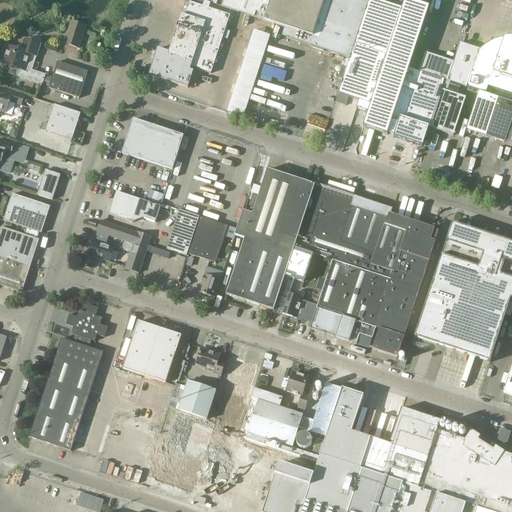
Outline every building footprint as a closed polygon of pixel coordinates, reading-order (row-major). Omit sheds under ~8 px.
[(254,17),(264,21),(271,0),(223,0),(221,7),(254,18),(254,17)] [(271,0),(264,21),(285,27),(282,37),(349,59),(368,0),(271,0)] [(423,147),(429,128),(444,80),(419,72),(409,69),(430,8),(407,0),(405,0),(402,9),(375,0),(368,0),(349,59),(350,59),(338,94),(359,101),(356,108),(368,112),(363,127),(387,135),(388,133),(394,135),(393,137),(423,147)] [(230,32),(225,30),(230,16),(209,9),(203,7),(190,2),(185,16),(181,15),(169,53),(158,49),(149,76),(188,88),(194,72),(190,71),(191,67),(211,74),(223,38),(228,40),(230,32)] [(72,22),(68,33),(82,38),(86,27),(72,22)] [(244,118),(271,36),(255,31),(228,112),(244,118)] [(82,38),(68,33),(64,44),(79,49),(82,38)] [(460,43),(454,62),(447,81),(461,86),(479,92),(486,94),(488,87),(511,94),(511,37),(511,38),(507,38),(503,38),(499,39),(495,41),(491,42),(487,45),(484,47),(480,50),(460,43)] [(17,50),(13,49),(12,47),(9,46),(7,47),(6,50),(7,51),(4,60),(3,60),(2,63),(3,65),(6,66),(7,66),(19,70),(17,77),(42,85),(45,76),(31,71),(36,57),(40,47),(29,43),(29,41),(26,41),(24,42),(23,44),(24,45),(23,47),(17,50)] [(310,50),(309,56),(328,62),(329,56),(310,50)] [(419,72),(444,80),(447,81),(454,62),(425,53),(419,72)] [(50,87),(49,89),(80,99),(88,72),(58,62),(53,78),(50,87)] [(461,86),(447,81),(444,80),(429,128),(454,136),(466,98),(458,95),(461,86)] [(0,111),(7,114),(11,102),(22,106),(25,96),(0,88),(0,111)] [(467,130),(486,136),(494,111),(496,111),(496,110),(497,110),(500,99),(479,92),(467,130)] [(494,111),(486,136),(505,142),(511,120),(511,102),(500,99),(497,110),(496,110),(496,111),(494,111)] [(54,105),(48,124),(44,123),(40,135),(53,139),(54,135),(72,141),(81,114),(54,105)] [(122,154),(173,170),(184,136),(134,120),(122,154)] [(10,138),(16,139),(19,130),(15,128),(12,130),(10,138)] [(10,160),(15,144),(0,139),(0,171),(2,172),(7,159),(10,160)] [(37,195),(53,200),(61,176),(46,170),(37,195)] [(285,277),(295,248),(315,186),(267,170),(253,215),(243,212),(237,230),(235,236),(245,240),(226,296),(274,311),(285,277)] [(462,189),(468,191),(472,179),(466,177),(462,189)] [(492,187),(499,190),(503,179),(496,177),(492,187)] [(316,184),(315,186),(295,248),(307,253),(329,188),(316,184)] [(435,231),(435,230),(391,215),(393,209),(329,188),(307,253),(313,255),(333,261),(310,329),(357,345),(360,334),(372,338),(375,329),(379,330),(373,350),(397,358),(439,232),(435,231)] [(117,192),(109,215),(132,223),(144,218),(156,222),(161,207),(117,192)] [(4,221),(42,233),(50,207),(12,195),(4,221)] [(180,211),(167,250),(187,256),(187,255),(199,217),(180,211)] [(199,217),(187,255),(216,264),(225,237),(228,227),(199,217)] [(126,269),(139,273),(144,258),(151,238),(138,233),(101,221),(97,232),(125,242),(134,245),(131,253),(126,269)] [(511,244),(459,227),(458,229),(453,228),(454,224),(452,223),(414,338),(490,363),(511,298),(511,244)] [(228,227),(225,237),(234,240),(235,236),(237,230),(228,227)] [(2,228),(0,232),(0,256),(31,267),(40,240),(2,228)] [(94,240),(88,257),(97,260),(98,258),(110,263),(114,249),(103,246),(104,243),(94,240)] [(128,252),(131,253),(134,245),(125,242),(124,245),(123,245),(124,245),(127,252),(128,252)] [(304,283),(313,255),(307,253),(295,248),(285,277),(304,283)] [(0,256),(0,285),(22,293),(31,267),(0,256)] [(199,293),(215,298),(220,281),(213,279),(214,276),(209,274),(208,277),(205,276),(199,293)] [(283,314),(297,319),(305,293),(300,291),(297,297),(289,295),(283,314)] [(62,339),(29,438),(71,452),(104,353),(89,348),(92,341),(95,342),(97,335),(105,338),(108,328),(100,325),(103,319),(96,316),(98,309),(88,305),(86,313),(79,311),(77,318),(69,315),(66,325),(74,328),(72,334),(75,335),(73,343),(62,339)] [(123,369),(166,384),(182,336),(138,322),(123,369)] [(214,374),(219,375),(221,376),(226,363),(219,361),(221,355),(202,349),(196,365),(215,371),(214,374)] [(207,420),(216,423),(228,427),(236,429),(256,367),(232,359),(220,397),(215,395),(207,420)] [(298,407),(305,410),(310,396),(303,394),(308,379),(307,377),(295,373),(293,374),(287,392),(301,397),(298,407)] [(178,411),(207,420),(215,395),(216,391),(188,382),(178,411)] [(393,511),(403,484),(432,493),(477,508),(490,511),(511,511),(511,455),(504,453),(505,452),(496,446),(494,450),(478,440),(480,436),(471,431),(465,440),(437,431),(440,421),(422,415),(402,408),(391,446),(390,445),(351,433),(363,396),(342,390),(320,456),(293,447),(248,433),(246,439),(318,463),(314,476),(279,464),(263,511),(393,511)] [(251,398),(241,431),(248,433),(293,447),(303,415),(251,398)] [(216,423),(207,420),(178,411),(159,469),(155,480),(171,485),(193,492),(207,450),(208,450),(216,423)] [(316,414),(306,411),(301,426),(311,429),(316,414)] [(497,446),(506,452),(511,433),(511,432),(503,430),(497,446)] [(425,511),(432,493),(403,484),(393,511),(425,511)] [(475,511),(477,508),(432,493),(425,511),(475,511)]
